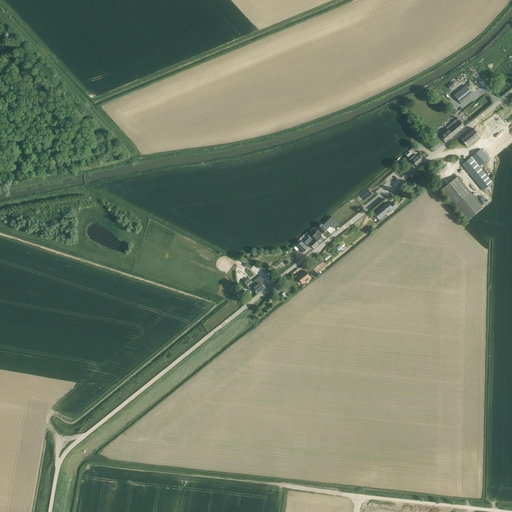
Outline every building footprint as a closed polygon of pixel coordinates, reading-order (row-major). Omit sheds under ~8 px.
[(466,86),(454,95),(455,97),(457,99),(460,103),(472,94),(469,90),(467,88),(466,86)] [(496,114),(485,123),(491,130),(502,121),(496,114)] [(440,136),(442,139),(446,143),(465,127),(458,119),(446,129),(447,131),(440,136)] [(480,137),(475,131),(473,128),(461,138),(468,147),(480,137)] [(489,159),(484,153),(481,149),(462,165),(483,191),(493,183),(479,167),(489,159)] [(412,160),(415,164),(416,165),(424,159),(420,156),(419,157),(419,156),(416,158),(413,154),(408,158),(411,161),(412,160)] [(429,169),(418,178),(419,179),(422,182),(424,184),(428,181),(427,179),(430,176),(432,179),(437,175),(437,174),(433,171),(431,172),(429,169)] [(483,208),(470,193),(458,177),(442,190),(455,206),(467,221),(483,208)] [(388,202),(374,213),(376,215),(379,219),(386,214),(387,215),(397,207),(393,202),(389,205),(388,202)] [(321,224),(317,228),(320,230),(322,232),(323,233),(327,230),(321,224)] [(310,234),(319,244),(324,239),(320,235),(322,234),(318,230),(313,234),(312,232),(310,234)] [(314,249),(319,244),(310,234),(308,237),(309,238),(304,242),(308,247),(310,245),(314,249)] [(301,243),(298,240),(295,244),(297,246),(298,246),(304,252),(308,248),(302,242),(301,243)] [(244,257),(241,262),(246,264),(245,266),(248,268),(250,269),(251,269),(254,264),(252,263),(253,262),(248,259),(244,257)] [(321,260),(312,268),(317,273),(326,266),(321,260)] [(305,271),(297,277),(301,281),(300,282),(301,284),(303,284),(312,277),(308,273),(307,274),(305,271)] [(247,280),(244,282),(247,287),(251,291),(254,288),(254,289),(258,293),(264,288),(264,287),(261,283),(264,280),(261,276),(257,279),(253,282),(249,278),(247,280)] [(285,292),(282,294),(286,299),(289,296),(290,295),(288,293),(286,290),(285,292)]
